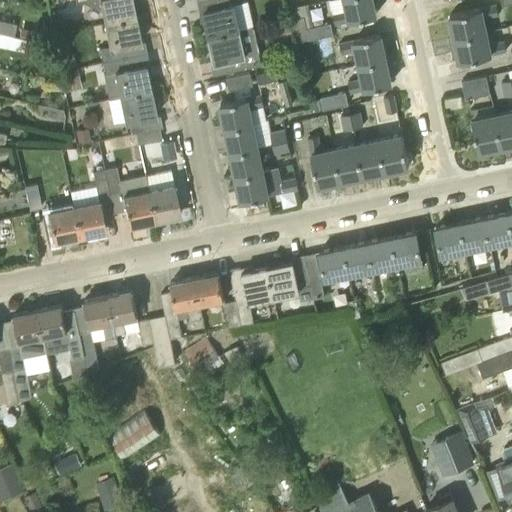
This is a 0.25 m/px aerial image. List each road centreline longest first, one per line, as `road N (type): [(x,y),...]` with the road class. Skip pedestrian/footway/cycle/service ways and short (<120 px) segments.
road 1 (residential): [(217,241),(165,0)]
road 2 (residential): [(217,241),(444,193)]
road 3 (residential): [(0,285),(217,241)]
road 4 (residential): [(444,193),(403,0)]
